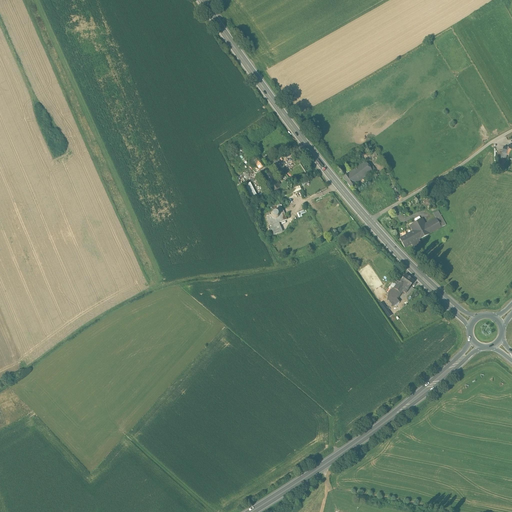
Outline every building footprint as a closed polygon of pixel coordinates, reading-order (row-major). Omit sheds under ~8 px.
[(260,157),(254,161),(260,170),(266,166),(260,157)] [(366,162),(348,175),(355,184),(373,172),(366,162)] [(269,171),(262,176),(273,193),(280,188),(269,171)] [(258,199),(250,183),(242,187),(251,203),(258,199)] [(297,187),(283,194),(285,198),(299,192),(297,187)] [(286,220),(282,210),(278,211),(280,214),(279,216),(278,218),(276,219),(274,219),(272,218),(271,216),(270,214),(266,216),(270,226),(279,223),(286,220)] [(279,216),(280,214),(278,211),(277,211),(275,210),(273,211),(271,212),(270,214),(271,216),(272,218),(274,219),(276,219),(278,218),(279,216)] [(268,227),(270,226),(266,216),(270,214),(269,211),(265,213),(262,217),(266,227),(268,227)] [(443,220),(438,211),(433,214),(435,218),(438,223),(443,220)] [(438,223),(435,218),(425,224),(428,229),(438,223)] [(414,223),(410,226),(413,231),(418,240),(430,234),(428,229),(425,224),(422,219),(414,223)] [(438,223),(428,229),(430,234),(446,225),(443,220),(438,223)] [(280,226),(279,223),(270,226),(268,227),(269,231),(272,230),(274,235),(283,232),(283,230),(289,228),(288,223),(280,226)] [(413,231),(400,239),(405,248),(411,244),(413,247),(420,243),(418,240),(413,231)] [(414,281),(405,275),(400,282),(405,286),(402,291),(405,293),(409,289),(409,288),(414,281)] [(405,286),(400,282),(399,281),(393,288),(397,290),(400,293),(402,291),(405,286)] [(397,290),(394,293),(393,293),(391,295),(392,296),(396,299),(397,299),(400,293),(397,290)] [(382,302),(379,304),(389,317),(392,315),(382,302)]
